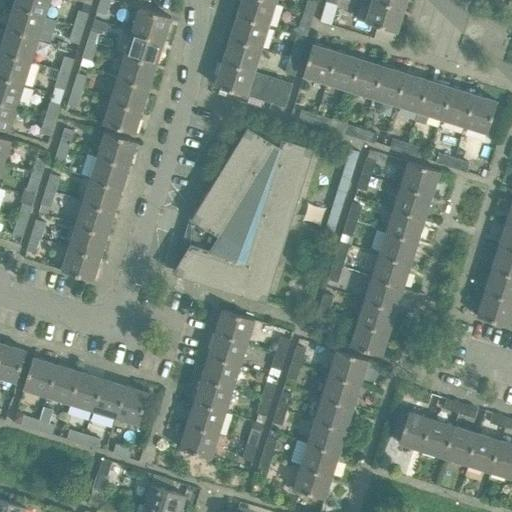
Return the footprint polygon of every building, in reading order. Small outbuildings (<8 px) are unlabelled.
[(45,16),(49,0),(15,0),(13,6),(45,16)] [(106,14),(110,0),(99,0),(96,11),(106,14)] [(268,26),(276,3),(266,0),(241,0),(237,16),(268,26)] [(313,15),(317,0),(307,0),(303,12),(313,15)] [(397,32),(404,8),(377,0),(371,0),(365,22),(397,32)] [(377,0),(404,8),(406,0),(377,0)] [(38,39),(45,16),(13,6),(6,29),(38,39)] [(164,41),(171,17),(139,7),(132,31),(164,41)] [(83,29),(88,13),(78,10),(73,26),(83,29)] [(308,30),(313,15),(303,12),(299,27),(308,30)] [(261,49),(268,26),(237,16),(230,39),(261,49)] [(78,44),(83,29),(73,26),(69,41),(78,44)] [(96,46),(101,30),(91,27),(87,43),(96,46)] [(0,52),(31,62),(38,39),(6,29),(0,49),(0,52)] [(156,64),(164,41),(132,31),(125,54),(156,64)] [(254,71),(261,49),(230,39),(222,61),(254,71)] [(299,61),(304,45),(295,42),(289,58),(299,61)] [(91,61),(96,46),(87,43),(82,58),(91,61)] [(326,83),(336,51),(312,44),(303,75),(326,83)] [(349,90),(359,58),(336,51),(326,83),(324,90),(333,93),(335,85),(349,90)] [(0,77),(24,85),(31,62),(0,52),(0,77)] [(149,87),(156,64),(125,54),(118,77),(149,87)] [(68,75),(73,59),(64,56),(59,72),(68,75)] [(294,76),(299,61),(289,58),(284,73),(294,76)] [(372,97),(382,65),(359,58),(349,90),(372,97)] [(292,83),(254,71),(222,61),(215,85),(284,107),(292,83)] [(395,104),(405,73),(382,65),(372,97),(395,104)] [(64,90),(68,75),(59,72),(54,87),(64,90)] [(82,92),(87,76),(77,73),(72,89),(82,92)] [(418,111),(428,80),(405,73),(395,104),(418,111)] [(0,102),(16,108),(24,85),(0,77),(0,102)] [(142,110),(149,87),(118,77),(110,100),(142,110)] [(441,118),(451,87),(428,80),(418,111),(416,117),(425,120),(427,114),(441,118)] [(464,126),(474,94),(451,87),(441,118),(464,126)] [(77,107),(82,92),(72,89),(67,104),(77,107)] [(487,133),(497,101),(474,94),(464,126),(487,133)] [(135,133),(142,110),(110,100),(103,123),(135,133)] [(0,128),(9,131),(16,108),(0,102),(0,128)] [(54,120),(59,105),(50,102),(45,117),(54,120)] [(313,124),(316,114),(301,110),(298,119),(313,124)] [(328,129),(331,119),(316,114),(313,124),(328,129)] [(50,135),(54,120),(45,117),(40,132),(50,135)] [(358,138),(361,129),(347,124),(344,134),(358,138)] [(189,218),(172,272),(266,302),(314,148),(281,138),(279,146),(245,126),(189,218)] [(69,146),(74,130),(64,127),(59,143),(69,146)] [(374,143),(377,134),(361,129),(358,138),(374,143)] [(129,165),(137,141),(105,131),(97,155),(129,165)] [(0,161),(4,163),(11,140),(0,136),(0,161)] [(404,152),(407,143),(393,138),(390,148),(404,152)] [(64,161),(69,146),(59,143),(55,158),(64,161)] [(420,157),(423,148),(407,143),(404,152),(420,157)] [(450,167),(453,157),(438,153),(435,162),(450,167)] [(122,188),(129,165),(97,155),(90,178),(122,188)] [(41,176),(46,160),(36,157),(31,173),(41,176)] [(371,176),(376,160),(366,157),(361,173),(371,176)] [(466,172),(469,162),(453,157),(450,167),(466,172)] [(432,194),(440,171),(408,161),(401,184),(432,194)] [(36,190),(41,176),(31,173),(27,188),(36,190)] [(55,192),(60,176),(50,173),(45,189),(55,192)] [(366,191),(371,176),(361,173),(357,188),(366,191)] [(115,211),(120,193),(122,188),(90,178),(83,201),(115,211)] [(425,217),(431,197),(432,194),(401,184),(393,207),(425,217)] [(50,207),(55,193),(55,192),(45,189),(41,204),(50,207)] [(108,234),(115,211),(83,201),(76,224),(108,234)] [(27,222),(32,206),(22,203),(17,219),(27,222)] [(356,221),(361,206),(352,203),(347,218),(356,221)] [(418,240),(425,217),(393,207),(386,230),(418,240)] [(352,236),(356,221),(347,218),(342,233),(352,236)] [(22,236),(27,222),(17,219),(13,233),(22,236)] [(41,238),(45,222),(36,219),(31,235),(41,238)] [(511,250),(511,225),(506,223),(498,246),(511,250)] [(100,257),(108,234),(76,224),(69,247),(100,257)] [(411,263),(418,240),(386,230),(379,253),(411,263)] [(36,253),(41,238),(31,235),(26,250),(36,253)] [(511,275),(511,250),(498,246),(491,269),(511,275)] [(93,280),(100,257),(69,247),(61,270),(93,280)] [(342,267),(347,251),(337,248),(332,264),(342,267)] [(403,286),(411,263),(379,253),(372,276),(403,286)] [(337,282),(342,267),(332,264),(328,279),(337,282)] [(511,300),(511,275),(491,269),(484,292),(511,300)] [(396,309),(403,286),(372,276),(365,299),(396,309)] [(290,305),(295,289),(283,286),(279,301),(290,305)] [(508,326),(511,314),(511,300),(484,292),(477,316),(508,326)] [(328,313),(333,297),(323,294),(318,310),(328,313)] [(389,332),(396,309),(365,299),(357,322),(389,332)] [(247,343),(254,319),(223,309),(215,333),(247,343)] [(323,328),(328,313),(318,310),(313,325),(323,328)] [(382,355),(389,332),(357,322),(350,345),(382,355)] [(240,365),(247,343),(215,333),(208,355),(240,365)] [(285,355),(290,339),(280,336),(275,352),(285,355)] [(0,376),(16,382),(26,350),(3,343),(0,353),(0,376)] [(301,364),(306,349),(296,346),(291,361),(301,364)] [(361,383),(368,359),(336,349),(329,373),(361,383)] [(280,370),(285,355),(275,352),(271,367),(280,370)] [(233,388),(240,365),(208,355),(201,378),(233,388)] [(48,396),(58,364),(32,357),(23,388),(48,396)] [(296,379),(301,364),(291,361),(286,376),(296,379)] [(70,403),(80,371),(58,364),(48,396),(70,403)] [(93,410),(103,378),(80,371),(70,403),(93,410)] [(353,406),(361,383),(329,373),(322,396),(353,406)] [(115,417),(125,385),(103,378),(93,410),(115,417)] [(226,411),(233,388),(201,378),(194,401),(226,411)] [(270,401),(275,385),(266,382),(261,398),(270,401)] [(139,424),(149,393),(125,385),(115,417),(139,424)] [(428,403),(431,393),(415,389),(412,398),(428,403)] [(286,410),(291,394),(282,391),(277,407),(286,410)] [(346,429),(353,406),(322,396),(315,419),(346,429)] [(266,415),(270,401),(261,398),(256,412),(266,415)] [(458,412),(461,403),(446,398),(443,408),(458,412)] [(219,434),(226,411),(194,401),(187,424),(219,434)] [(474,417),(477,408),(461,403),(458,412),(474,417)] [(282,425),(286,410),(277,407),(272,422),(282,425)] [(422,450),(432,418),(408,411),(399,442),(422,450)] [(504,427),(507,417),(492,413),(489,422),(504,427)] [(36,429),(39,419),(24,415),(21,424),(36,429)] [(445,457),(455,425),(432,418),(422,450),(445,457)] [(52,434),(54,424),(39,419),(36,429),(52,434)] [(339,452),(346,429),(315,419),(308,442),(339,452)] [(211,458),(219,434),(187,424),(180,448),(211,458)] [(468,464),(477,433),(455,425),(445,457),(468,464)] [(256,447),(261,431),(251,428),(247,444),(256,447)] [(81,443),(84,434),(70,429),(67,439),(81,443)] [(491,471),(500,440),(477,433),(468,464),(491,471)] [(97,448),(100,439),(84,434),(81,443),(97,448)] [(272,456),(277,440),(267,437),(262,453),(272,456)] [(511,477),(511,443),(500,440),(491,471),(511,477)] [(332,475),(339,452),(308,442),(300,465),(332,475)] [(129,458),(132,448),(116,443),(113,453),(129,458)] [(251,461),(256,447),(247,444),(242,458),(251,461)] [(267,471),(272,456),(262,453),(258,468),(267,471)] [(325,498),(332,475),(300,465),(293,488),(325,498)] [(102,490),(106,476),(97,473),(93,487),(102,490)] [(182,509),(186,495),(150,484),(144,504),(170,511),(183,511),(184,509),(182,509)] [(97,505),(102,490),(93,487),(88,502),(97,505)] [(0,511),(25,511),(27,508),(0,499),(0,511)]
